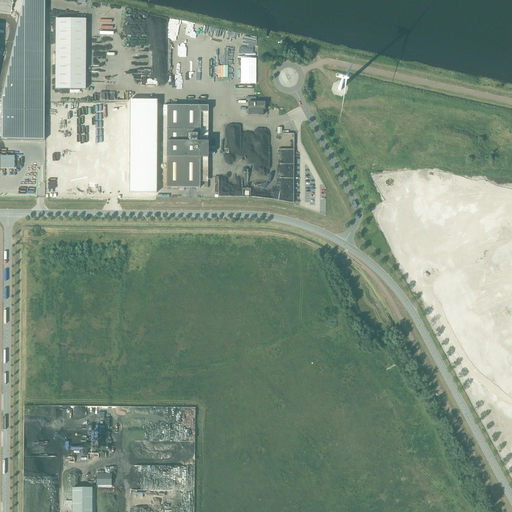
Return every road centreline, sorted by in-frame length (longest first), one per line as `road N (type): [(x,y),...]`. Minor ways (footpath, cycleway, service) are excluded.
road 1 (unclassified): [(8,213),(266,216),(343,244)]
road 2 (unclassified): [(343,244),(382,273),(415,313),(511,499)]
road 3 (unclassified): [(8,213),(5,511)]
road 4 (unclassified): [(299,71),(327,60),(511,101)]
road 5 (unclassified): [(343,244),(358,208),(294,87)]
